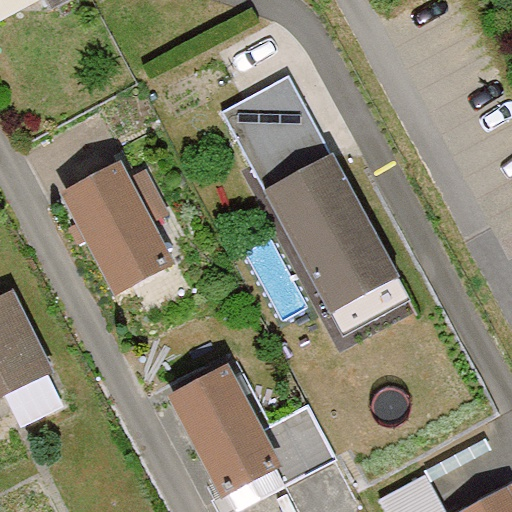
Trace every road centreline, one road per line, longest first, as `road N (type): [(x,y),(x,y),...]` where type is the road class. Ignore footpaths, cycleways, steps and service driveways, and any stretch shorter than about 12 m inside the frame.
road 1 (residential): [(511,399),(329,58),(302,25),(260,0)]
road 2 (residential): [(187,511),(0,151)]
road 3 (residential): [(353,0),(480,244)]
